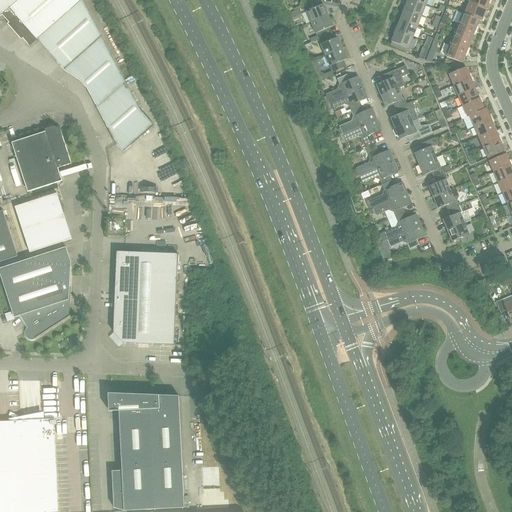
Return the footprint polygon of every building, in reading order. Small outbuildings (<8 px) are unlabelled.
[(82,0),(0,0),(0,17),(2,15),(30,46),(37,40),(66,72),(84,84),(116,144),(123,152),(153,125),(143,114),(82,0)] [(304,5),(306,11),(306,12),(311,22),(328,15),(323,4),(318,6),(315,0),(304,5)] [(411,0),(408,0),(404,9),(421,16),(426,6),(411,0)] [(470,0),(469,3),(486,10),(489,0),(470,0)] [(462,13),(482,21),(486,10),(469,3),(465,14),(462,13)] [(404,9),(400,20),(417,27),(421,16),(404,9)] [(462,13),(458,24),(475,31),(479,20),(481,21),(482,21),(462,13)] [(333,26),(328,15),(311,22),(316,33),(318,39),(330,34),(327,28),(333,26)] [(400,20),(396,30),(413,37),(417,27),(400,20)] [(458,24),(454,34),(471,41),(475,31),(458,24)] [(390,46),(407,53),(413,37),(396,30),(390,46)] [(320,45),(325,56),(342,48),(337,37),(332,40),(330,34),(318,39),(321,44),(320,45)] [(454,34),(450,45),(467,52),(471,41),(454,34)] [(445,56),(462,63),(467,52),(450,45),(445,56)] [(344,67),(341,61),(347,59),(342,48),(325,56),(330,66),(332,72),(344,67)] [(381,76),(384,81),(376,85),(381,96),(398,88),(405,85),(402,77),(410,74),(406,65),(381,76)] [(449,74),(454,85),(471,78),(466,67),(449,74)] [(316,75),(319,82),(327,79),(325,74),(321,73),(316,75)] [(339,84),(337,89),(325,94),(329,102),(363,87),(358,76),(346,82),(343,76),(337,79),(339,84)] [(454,85),(458,96),(475,89),(471,78),(454,85)] [(332,109),(344,104),(349,106),(351,111),(357,108),(355,103),(367,98),(363,87),(329,102),(332,109)] [(424,90),(427,96),(433,93),(430,87),(424,90)] [(386,106),(393,103),(395,109),(407,104),(404,97),(402,98),(398,88),(381,96),(386,106)] [(458,96),(463,106),(480,99),(475,89),(458,96)] [(465,112),(467,117),(484,110),(480,99),(463,106),(465,112)] [(398,114),(397,114),(391,117),(395,128),(417,119),(413,109),(414,108),(412,102),(407,104),(395,109),(398,114)] [(351,111),(353,116),(351,121),(339,126),(340,128),(336,130),(339,135),(376,119),(372,109),(360,114),(357,108),(351,111)] [(470,116),(474,127),(491,119),(487,112),(486,112),(484,110),(467,117),(470,116)] [(363,138),(365,143),(375,139),(372,134),(381,130),(376,119),(339,135),(342,141),(345,140),(346,141),(358,136),(363,138)] [(400,139),(407,136),(409,142),(432,132),(428,125),(420,126),(417,119),(395,128),(400,139)] [(474,127),(479,137),(495,130),(491,119),(474,127)] [(61,132),(60,130),(59,128),(55,127),(54,127),(53,127),(52,127),(45,129),(45,132),(12,143),(28,192),(62,181),(58,168),(71,164),(61,132)] [(479,137),(483,147),(500,140),(495,130),(479,137)] [(376,138),(381,147),(389,143),(384,134),(376,138)] [(419,144),(422,150),(415,153),(419,164),(436,157),(431,147),(438,144),(436,138),(419,144)] [(488,158),(505,151),(500,140),(483,147),(488,158)] [(478,148),(471,151),(474,157),(480,154),(478,148)] [(356,168),(359,176),(393,161),(388,150),(380,154),(377,149),(368,153),(370,158),(368,163),(356,168)] [(467,155),(471,165),(477,163),(474,157),(473,157),(471,153),(467,155)] [(506,154),(489,161),(494,172),(510,165),(506,154)] [(424,175),(431,172),(433,178),(445,173),(445,172),(443,168),(442,166),(446,165),(442,155),(436,158),(436,157),(419,164),(424,175)] [(391,181),(389,176),(398,172),(393,161),(359,176),(362,182),(363,183),(375,178),(379,180),(382,185),(391,181)] [(494,172),(498,182),(511,176),(511,168),(510,165),(494,172)] [(353,170),(351,171),(355,178),(359,176),(356,168),(353,170)] [(470,176),(473,181),(477,179),(475,174),(473,168),(469,170),(471,175),(470,176)] [(450,189),(446,180),(448,179),(445,173),(433,178),(436,183),(429,186),(434,197),(455,188),(455,187),(450,189)] [(355,178),(354,178),(357,184),(358,184),(359,183),(362,182),(359,176),(355,178)] [(511,176),(498,182),(503,193),(511,188),(511,176)] [(370,200),(370,201),(366,203),(369,210),(373,208),(407,193),(402,182),(394,186),(391,181),(382,185),(384,190),(384,191),(382,195),(370,200)] [(438,208),(445,205),(448,211),(459,206),(457,199),(458,195),(455,188),(434,197),(438,208)] [(511,188),(503,193),(507,203),(511,201),(511,188)] [(360,194),(363,199),(370,196),(368,190),(360,194)] [(29,252),(61,242),(71,239),(56,193),(14,207),(29,252)] [(388,210),(393,212),(395,217),(405,213),(403,208),(412,204),(407,193),(373,208),(377,215),(388,210)] [(443,219),(448,230),(464,223),(460,213),(462,212),(459,206),(448,211),(450,216),(443,219)] [(2,211),(0,211),(0,261),(17,256),(2,211)] [(395,217),(398,223),(397,223),(396,227),(383,232),(387,240),(421,225),(416,214),(408,218),(405,213),(395,217)] [(471,232),(469,233),(464,223),(448,230),(453,241),(460,238),(462,244),(474,239),(471,232)] [(419,245),(417,240),(426,236),(421,225),(387,240),(381,243),(384,250),(402,242),(407,244),(409,249),(419,245)] [(68,316),(68,304),(70,262),(66,247),(0,268),(0,274),(5,290),(12,311),(14,317),(20,315),(29,328),(28,329),(27,330),(26,331),(26,332),(26,333),(25,334),(26,335),(26,336),(27,337),(27,338),(28,338),(29,339),(30,339),(31,339),(32,339),(33,339),(34,339),(70,316),(70,315),(68,316)] [(178,254),(117,251),(113,333),(123,343),(174,345),(178,254)] [(5,290),(0,291),(0,314),(12,311),(5,290)] [(112,471),(114,507),(124,510),(184,507),(178,395),(109,393),(110,411),(119,410),(122,470),(112,471)] [(58,511),(53,419),(40,419),(34,420),(29,420),(23,420),(0,421),(0,511),(58,511)]
